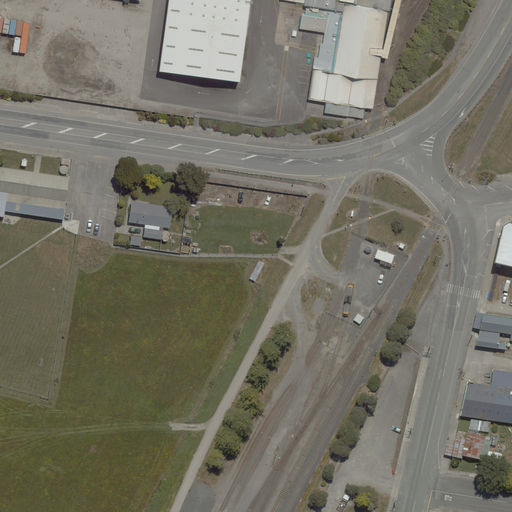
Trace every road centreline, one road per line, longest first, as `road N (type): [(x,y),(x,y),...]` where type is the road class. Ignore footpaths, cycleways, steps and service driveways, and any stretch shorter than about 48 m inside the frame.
road 1 (residential): [(184,511),(350,161)]
road 2 (secondary): [(350,161),(281,162),(0,120)]
road 3 (secondary): [(418,488),(466,263),(460,212)]
road 4 (secondary): [(511,13),(475,77),(404,141)]
